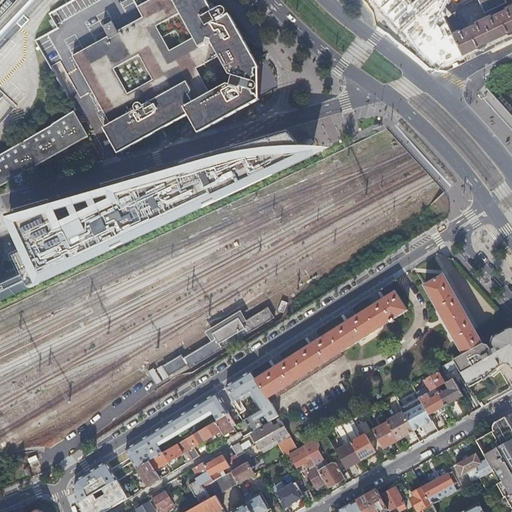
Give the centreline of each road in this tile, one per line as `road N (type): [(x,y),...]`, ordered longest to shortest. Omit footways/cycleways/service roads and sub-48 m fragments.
road 1 (residential): [(457,229),(73,470),(62,493)]
road 2 (residential): [(382,92),(0,199)]
road 3 (residential): [(316,511),(511,405)]
road 4 (primary): [(382,92),(442,144),(490,205)]
road 5 (primary): [(272,0),(382,92)]
road 6 (residential): [(112,511),(226,445)]
